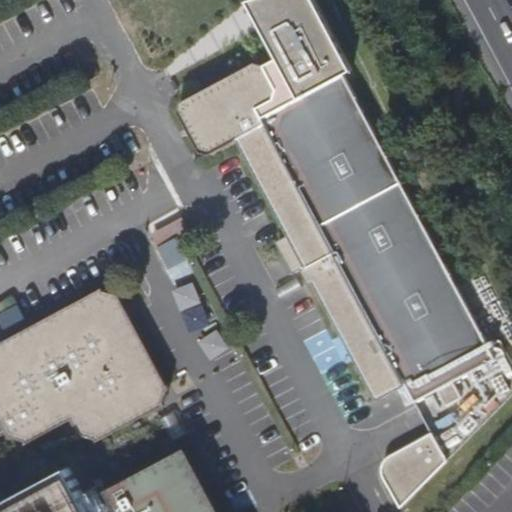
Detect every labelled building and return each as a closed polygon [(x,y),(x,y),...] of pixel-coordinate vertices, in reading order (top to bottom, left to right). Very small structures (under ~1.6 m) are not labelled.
[(252,0),(247,2),(276,57),(279,54),(330,29),(314,0),(252,0)] [(182,116),(195,140),(204,155),(211,158),(240,141),(291,236),(280,242),(298,275),(305,271),(312,284),(316,282),(379,400),(407,385),(417,403),(437,392),(446,407),(462,398),(453,383),(497,360),(463,297),(344,76),(353,71),(330,29),(279,54),(276,57),(278,61),(267,66),(256,64),(185,103),(182,116)] [(183,219),(178,221),(184,234),(189,231),(183,219)] [(178,221),(152,234),(158,247),(184,234),(178,221)] [(0,504),(6,501),(4,498),(0,500),(0,471),(7,448),(2,438),(15,430),(19,436),(31,440),(78,415),(88,434),(104,439),(169,402),(173,390),(122,296),(109,291),(0,349),(0,402),(7,415),(0,418),(0,504)] [(401,509),(448,462),(432,433),(389,457),(387,459),(384,462),(382,470),(383,477),(401,509)] [(224,511),(188,445),(108,488),(120,511),(224,511)] [(95,511),(71,467),(6,501),(0,504),(0,511),(95,511)]
